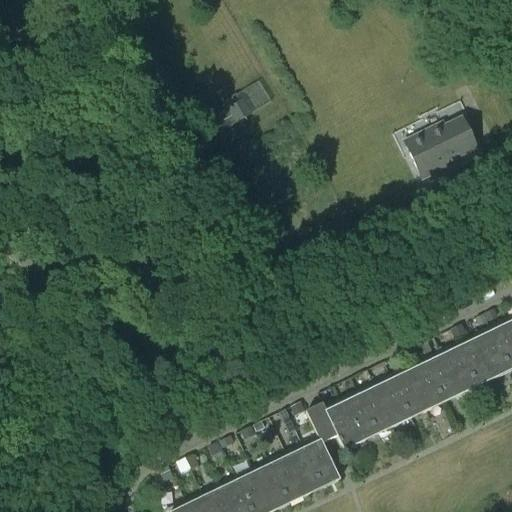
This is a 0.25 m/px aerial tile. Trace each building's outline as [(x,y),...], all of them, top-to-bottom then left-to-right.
[(133,35),(113,2),(82,21),(92,37),(100,32),(110,48),(133,35)] [(153,67),(136,41),(112,56),(129,83),(153,67)] [(228,111),(209,122),(216,135),(271,104),(259,83),(239,94),(243,101),(239,103),(235,96),(225,102),(229,109),(227,109),(228,111)] [(169,126),(151,99),(129,113),(147,140),(169,126)] [(405,148),(419,177),(420,177),(421,180),(438,172),(436,169),(475,150),(460,121),(444,129),(442,125),(426,133),(428,136),(405,148)] [(462,191),(447,199),(452,208),(467,201),(462,191)] [(342,454),(511,371),(511,322),(324,413),(321,406),(304,414),(318,443),(174,511),(276,511),(338,482),(321,446),(335,439),(342,454)] [(260,423),(252,428),(255,434),(263,430),(260,423)] [(253,437),(249,428),(240,433),(243,441),(253,437)] [(218,443),(221,450),(232,445),(229,438),(218,443)] [(216,444),(207,448),(211,457),(212,457),(220,453),(216,444)] [(191,457),(185,460),(190,471),(197,467),(191,457)] [(185,460),(174,465),(179,476),(190,471),(185,460)] [(172,480),(167,468),(158,473),(163,484),(172,480)]
